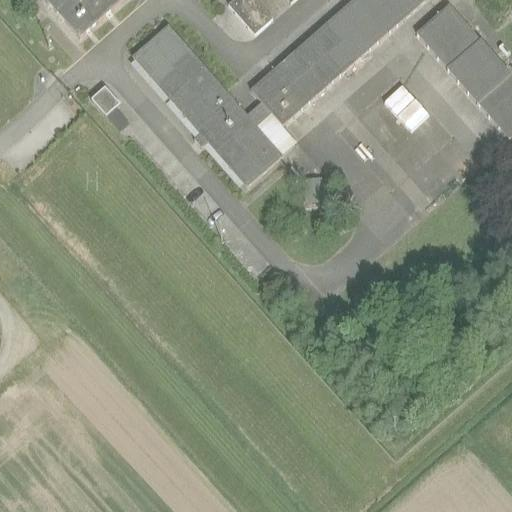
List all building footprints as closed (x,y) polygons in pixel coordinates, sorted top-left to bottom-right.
[(42,0),(79,41),(125,0),(42,0)] [(168,31),(133,62),(248,191),(282,161),(256,131),(271,118),(282,130),(429,0),(358,0),(251,95),(261,106),(246,120),(168,31)] [(252,0),(236,0),(229,7),(254,36),(271,21),(252,0)] [(511,79),(448,8),(415,37),(509,144),(511,141),(511,79)] [(103,89),(89,101),(104,119),(119,107),(103,89)] [(400,129),(383,143),(408,175),(453,140),(418,95),(390,117),(400,129)] [(302,185),(306,209),(326,206),(322,182),(302,185)]
